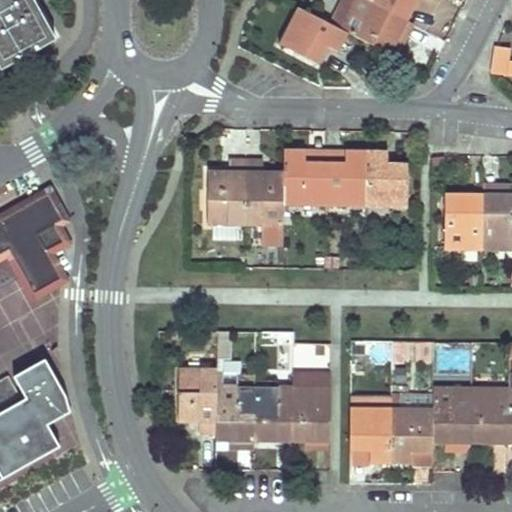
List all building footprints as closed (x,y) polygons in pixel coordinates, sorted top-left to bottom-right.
[(0,0),(0,68),(1,70),(55,40),(40,12),(34,15),(27,1),(28,0),(0,0)] [(34,15),(40,12),(33,0),(28,0),(27,1),(34,15)] [(339,31),(355,0),(340,0),(328,25),(339,31)] [(404,24),(404,22),(361,0),(355,0),(339,31),(347,35),(387,56),(393,44),(404,24)] [(416,0),(361,0),(404,22),(411,10),(416,0)] [(416,0),(411,10),(418,14),(425,0),(416,0)] [(303,12),(296,8),(288,25),(294,28),(303,12)] [(342,44),(347,35),(339,31),(328,25),(303,12),(294,28),(288,25),(278,45),(317,66),(326,47),(338,53),(342,44)] [(401,48),(411,28),(404,24),(393,44),(401,48)] [(511,76),(511,61),(508,61),(510,48),(495,46),(493,74),(511,76)] [(283,174),(283,201),(303,201),(303,206),(325,207),(325,165),(305,164),(306,151),(284,151),(283,174)] [(325,165),(325,151),(306,151),(305,164),(325,165)] [(345,152),(325,151),(325,165),(345,165),(345,152)] [(325,165),(325,207),(347,207),(347,201),(366,202),(367,152),(345,152),(345,165),(325,165)] [(387,152),(367,152),(366,202),(386,202),(386,208),(407,208),(408,164),(387,164),(387,152)] [(236,226),(245,226),(246,160),(228,160),(227,177),(227,189),(222,189),(223,183),(223,177),(221,174),(208,174),(206,225),(213,225),(230,226),(236,226)] [(283,206),(283,201),(283,174),(263,174),(263,160),(246,160),(245,226),(261,226),(261,247),(282,247),(283,226),(283,206)] [(511,184),(483,184),(483,196),(511,196),(511,184)] [(0,221),(0,255),(9,251),(34,295),(61,281),(46,253),(36,236),(54,226),(63,220),(49,195),(0,221)] [(444,250),(482,251),(483,196),(445,196),(444,250)] [(511,251),(511,196),(483,196),(482,251),(511,251)] [(230,226),(213,225),(212,240),(236,240),(236,226),(230,226)] [(64,243),(54,226),(36,236),(46,253),(64,243)] [(0,290),(17,281),(5,261),(0,263),(0,290)] [(0,472),(3,477),(57,447),(44,425),(70,410),(44,362),(16,378),(29,400),(0,415),(0,472)] [(217,435),(217,388),(217,369),(179,368),(179,422),(189,422),(194,417),(194,413),(199,414),(199,435),(217,435)] [(253,441),(254,388),(254,375),(236,375),(236,388),(217,388),(217,435),(217,438),(217,441),(218,441),(252,441),(253,441)] [(0,408),(19,398),(7,378),(0,381),(0,408)] [(292,441),(292,388),(254,388),(253,441),(267,441),(290,441),(292,441)] [(329,389),(292,388),(292,441),(305,442),(327,442),(329,442),(329,389)] [(470,444),(471,390),(432,390),(432,409),(432,443),(447,444),(468,444),(470,444)] [(472,390),(471,390),(470,444),(508,444),(508,390),(487,390),(472,390)] [(373,409),(391,410),(391,398),(350,397),(349,409),(373,409)] [(369,452),(369,459),(369,466),(391,466),(391,416),(373,415),(373,409),(349,409),(349,452),(351,452),(369,452)] [(432,453),(432,443),(432,409),(410,409),(410,415),(391,416),(391,466),(412,466),(412,452),(432,453)] [(218,450),(251,450),(252,441),(218,441),(218,450)] [(267,450),(290,450),(290,441),(267,441),(267,450)] [(305,451),(327,451),(327,442),(305,442),(305,451)] [(468,444),(447,444),(447,452),(468,453),(468,444)] [(351,452),(351,466),(369,466),(369,459),(369,452),(351,452)] [(412,452),(412,466),(431,466),(432,453),(412,452)]
